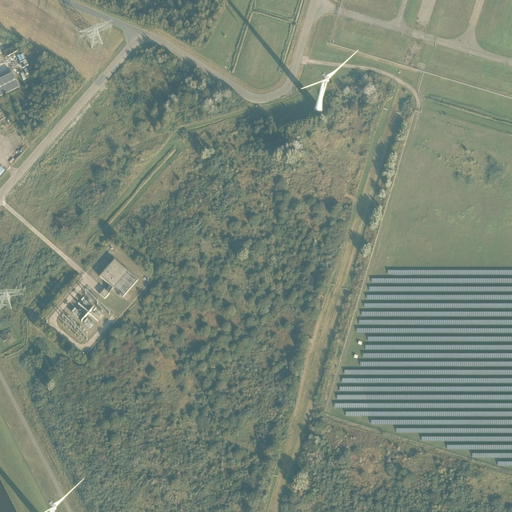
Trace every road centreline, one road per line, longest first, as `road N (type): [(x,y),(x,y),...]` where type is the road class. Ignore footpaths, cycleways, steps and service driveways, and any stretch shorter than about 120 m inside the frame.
road 1 (unclassified): [(140,34),(262,98),(286,88),(314,0)]
road 2 (unclassified): [(0,194),(140,34)]
road 3 (track): [(91,0),(220,57),(245,0)]
road 4 (unclassified): [(0,373),(70,511)]
